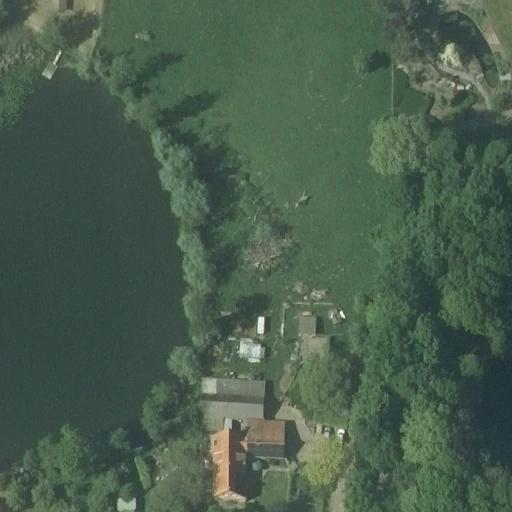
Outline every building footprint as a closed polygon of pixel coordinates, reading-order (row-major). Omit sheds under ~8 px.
[(315,337),(315,321),(299,321),(298,337),(315,337)] [(452,337),(424,333),(421,349),(449,353),(452,337)] [(239,359),(260,360),(260,342),(239,341),(239,359)] [(199,432),(222,433),(222,443),(213,443),(212,503),(245,503),(246,462),(284,463),(285,426),(264,425),(264,423),(263,423),(265,385),(201,382),(199,432)] [(320,401),(317,419),(347,424),(350,406),(320,401)]
